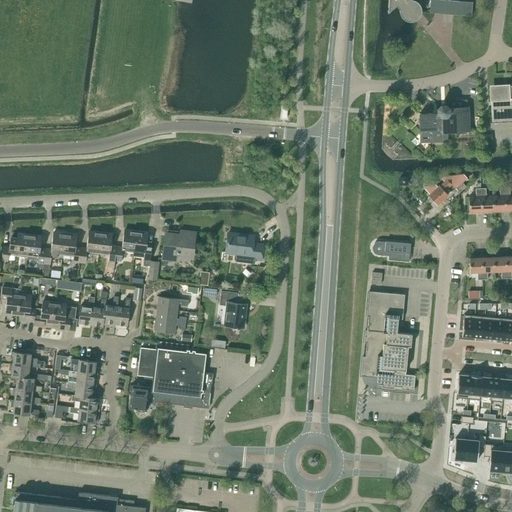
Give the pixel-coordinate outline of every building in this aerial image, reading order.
[(388,0),(388,7),(390,10),(396,5),(399,9),(399,10),(400,13),(400,14),(401,15),(402,16),(402,17),(403,18),(404,19),(406,20),(408,21),(411,21),(413,21),(414,20),(417,19),(418,18),(419,17),(420,15),(421,14),(421,12),(421,11),(421,9),(421,7),(421,6),(420,5),(419,4),(418,2),(417,1),(415,0),(388,0)] [(454,1),(443,0),(434,0),(434,12),(453,14),(454,1)] [(511,85),(507,86),(507,87),(492,88),(493,100),(491,100),(492,121),(511,120),(511,85)] [(448,107),(446,105),(445,105),(442,105),(441,105),(438,108),(438,109),(438,113),(420,114),(421,142),(447,141),(446,131),(469,130),(468,107),(449,108),(448,107)] [(493,145),(492,134),(482,135),(483,146),(493,145)] [(431,180),(423,187),(429,194),(428,195),(437,205),(448,195),(444,191),(452,184),(455,188),(462,182),(467,178),(463,174),(461,174),(444,177),(444,176),(441,178),(444,182),(440,185),(436,188),(434,186),(435,185),(431,180)] [(455,188),(452,191),(456,195),(466,186),(462,182),(455,188)] [(493,195),(494,212),(506,211),(505,187),(500,187),(500,195),(493,195)] [(469,196),(470,213),(482,212),(481,188),(476,188),(476,196),(469,196)] [(481,188),(482,212),(494,212),(493,195),(486,196),(486,188),(481,188)] [(123,247),(117,246),(115,261),(121,262),(122,256),(126,257),(127,250),(133,251),(134,251),(136,231),(125,230),(123,247)] [(87,248),(82,247),(80,262),(86,263),(86,258),(91,259),(92,254),(98,255),(98,254),(101,233),(89,231),(87,248)] [(143,265),(150,266),(153,245),(147,244),(148,233),(136,231),(134,251),(133,251),(133,256),(144,258),(143,265)] [(165,236),(162,258),(178,260),(178,253),(193,255),(196,233),(181,231),(180,233),(165,232),(165,236)] [(52,249),(46,248),(44,263),(50,264),(51,256),(63,258),(65,234),(54,232),(52,249)] [(16,253),(28,255),(30,235),(18,233),(17,239),(10,238),(10,246),(3,245),(2,260),(8,261),(9,252),(16,253)] [(115,261),(117,246),(111,245),(112,234),(101,233),(98,254),(109,255),(108,266),(114,267),(115,261)] [(73,261),(80,262),(82,247),(76,246),(77,235),(65,234),(63,258),(69,258),(73,259),(73,261)] [(42,236),(30,235),(28,255),(34,255),(34,257),(38,262),(37,267),(44,268),(44,263),(46,248),(40,248),(42,236)] [(228,236),(226,253),(235,254),(234,260),(236,261),(255,264),(256,260),(261,260),(263,245),(253,244),(254,236),(245,235),(245,238),(228,236)] [(408,256),(409,244),(380,241),(379,241),(377,242),(376,242),(375,243),(374,243),(374,244),(373,245),(373,246),(373,247),(373,248),(373,250),(374,251),(374,252),(375,253),(376,253),(377,254),(378,254),(379,254),(389,255),(389,259),(409,261),(409,257),(409,256),(408,256)] [(483,279),(488,279),(487,271),(494,271),(494,257),(482,258),(483,279)] [(501,270),(502,278),(507,278),(506,257),(494,257),(494,271),(501,270)] [(477,272),(478,280),(483,279),(482,258),(469,258),(470,272),(477,272)] [(151,261),(149,279),(156,280),(159,262),(151,261)] [(375,269),(373,281),(383,282),(384,270),(375,269)] [(69,290),(79,292),(80,283),(70,282),(69,290)] [(178,289),(187,290),(187,292),(192,293),(192,294),(198,294),(199,288),(179,285),(178,289)] [(6,312),(17,314),(20,294),(21,289),(13,288),(3,287),(1,299),(7,300),(6,312)] [(141,300),(142,288),(136,287),(134,299),(141,300)] [(205,288),(204,295),(216,296),(217,289),(205,288)] [(221,291),(220,305),(226,305),(224,325),(244,327),(247,304),(235,303),(237,292),(221,291)] [(401,389),(414,390),(415,375),(403,374),(403,370),(406,370),(408,346),(411,346),(412,334),(397,332),(398,318),(402,319),(403,313),(405,294),(369,291),(367,310),(367,316),(369,316),(368,330),(365,329),(364,342),(367,342),(365,356),(363,356),(361,376),(376,377),(375,384),(382,384),(382,387),(394,388),(395,386),(401,387),(401,389)] [(32,296),(20,294),(17,314),(25,315),(24,320),(34,321),(36,309),(30,308),(32,296)] [(81,305),(79,323),(91,324),(93,307),(94,297),(90,296),(88,306),(81,305)] [(115,324),(118,306),(119,296),(114,296),(113,305),(106,304),(105,304),(103,322),(115,324)] [(181,303),(181,305),(188,306),(188,300),(179,299),(179,298),(159,296),(157,308),(177,310),(178,302),(181,303)] [(115,324),(127,325),(131,298),(126,297),(125,307),(118,306),(115,324)] [(91,324),(103,326),(103,322),(105,304),(106,304),(106,299),(102,298),(100,307),(93,307),(91,324)] [(45,322),(53,322),(55,303),(43,301),(42,309),(36,309),(34,321),(34,325),(44,327),(45,322)] [(67,304),(55,303),(53,322),(60,323),(59,329),(69,330),(76,331),(77,319),(75,318),(77,307),(67,306),(67,304)] [(157,308),(156,319),(186,322),(186,317),(180,316),(179,318),(176,318),(177,310),(157,308)] [(464,315),(462,336),(472,337),(474,316),(464,315)] [(474,316),(472,337),(483,338),(485,316),(474,316)] [(485,316),(483,338),(493,339),(495,317),(485,316)] [(495,317),(493,339),(503,340),(505,318),(495,317)] [(511,319),(505,318),(503,340),(511,340),(511,319)] [(178,327),(185,328),(186,322),(156,319),(155,330),(174,333),(175,325),(178,325),(178,327)] [(141,347),(138,375),(145,376),(153,377),(152,392),(154,392),(155,401),(167,403),(184,405),(192,406),(208,408),(213,373),(205,372),(207,352),(202,351),(202,346),(159,341),(158,346),(157,346),(157,349),(141,347)] [(32,354),(11,351),(11,356),(14,357),(13,364),(30,366),(45,368),(46,361),(38,360),(38,358),(31,358),(32,354)] [(71,358),(70,364),(79,365),(78,371),(95,374),(98,374),(98,369),(95,369),(96,362),(71,358)] [(30,366),(13,364),(10,363),(9,368),(12,369),(11,376),(14,376),(17,377),(17,376),(28,378),(29,377),(35,378),(34,379),(37,379),(43,380),(44,374),(38,374),(29,373),(30,366)] [(95,374),(78,371),(64,370),(63,374),(69,375),(69,376),(77,377),(76,383),(93,386),(96,386),(97,381),(94,381),(95,374)] [(458,374),(456,397),(468,399),(470,375),(458,374)] [(470,375),(468,399),(480,400),(480,395),(482,376),(470,375)] [(16,388),(33,390),(33,391),(41,392),(42,386),(34,385),(34,379),(35,378),(29,377),(28,378),(17,376),(17,377),(14,376),(14,381),(17,381),(16,388)] [(132,385),(129,408),(146,410),(149,391),(152,392),(153,377),(145,376),(143,386),(132,385)] [(482,376),(480,395),(491,396),(492,377),(482,376)] [(491,396),(490,401),(503,402),(503,397),(505,378),(492,377),(491,396)] [(511,379),(505,378),(503,397),(511,397),(511,379)] [(93,386),(76,383),(68,382),(67,388),(76,389),(75,395),(75,396),(81,397),(81,396),(92,398),(92,397),(95,398),(95,393),(92,393),(93,386)] [(33,391),(33,390),(16,388),(13,388),(12,393),(15,393),(15,400),(31,402),(40,403),(41,398),(32,397),(33,391)] [(81,396),(81,397),(75,396),(75,395),(72,395),(72,400),(80,401),(79,408),(96,410),(96,411),(99,411),(100,406),(97,405),(98,398),(95,398),(92,397),(92,398),(81,396)] [(31,402),(15,400),(12,400),(11,405),(14,405),(13,412),(38,415),(39,410),(31,409),(31,402)] [(57,405),(55,417),(62,418),(62,411),(68,412),(69,407),(57,405)] [(71,407),(70,412),(69,419),(98,423),(98,418),(95,417),(96,411),(96,410),(79,408),(71,407)] [(163,423),(164,415),(156,414),(155,422),(163,423)] [(467,439),(465,460),(477,461),(478,447),(484,448),(485,444),(486,436),(479,435),(478,440),(467,439)] [(455,438),(453,459),(465,460),(467,439),(455,438)] [(484,448),(484,456),(490,456),(488,470),(501,471),(503,452),(503,446),(485,444),(484,448)] [(511,452),(503,452),(501,471),(511,472),(511,452)] [(144,511),(145,507),(134,506),(134,500),(118,498),(118,497),(79,492),(78,499),(16,492),(13,511),(144,511)]
